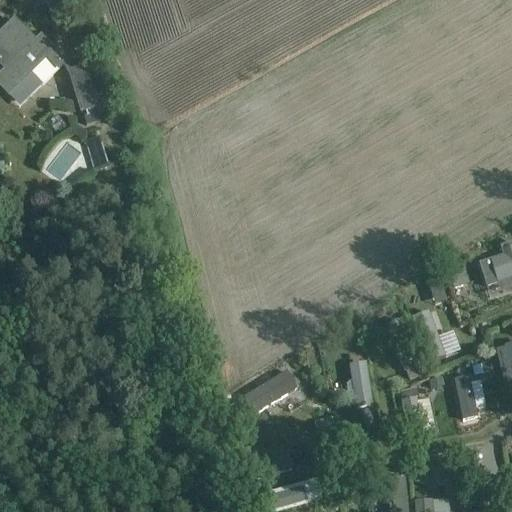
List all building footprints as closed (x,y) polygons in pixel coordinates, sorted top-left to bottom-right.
[(0,80),(0,86),(10,97),(32,75),(43,86),(65,65),(53,54),(55,52),(42,39),(36,45),(16,24),(0,38),(0,64),(8,72),(0,80)] [(68,75),(81,117),(84,116),(87,127),(100,123),(97,112),(100,111),(87,69),(68,75)] [(93,169),(102,167),(96,143),(87,145),(93,169)] [(504,260),(491,264),(498,286),(511,282),(511,283),(511,245),(501,249),(504,260)] [(429,315),(413,321),(429,366),(445,360),(429,315)] [(486,347),(472,351),(474,360),(488,356),(486,347)] [(481,366),(485,379),(493,377),(490,363),(481,366)] [(351,383),(346,388),(349,407),(355,410),(355,412),(372,409),(366,367),(349,370),(351,383)] [(419,370),(406,375),(408,383),(422,378),(419,370)] [(287,374),(244,401),(248,411),(258,416),(299,392),(294,380),(287,374)] [(469,380),(455,383),(464,423),(478,420),(476,410),(471,387),(469,380)] [(432,392),(443,389),(441,381),(430,384),(432,392)] [(416,402),(401,405),(409,443),(424,440),(423,437),(417,406),(416,402)] [(246,415),(239,404),(230,409),(237,420),(246,415)] [(365,427),(375,426),(373,412),(363,414),(365,427)] [(315,425),(320,445),(335,441),(332,432),(334,431),(331,421),(315,425)] [(255,449),(241,454),(250,485),(294,473),(289,457),(261,465),(255,449)] [(414,483),(426,484),(428,472),(416,471),(416,472),(412,472),(411,481),(414,482),(414,483)] [(270,500),(259,503),(261,511),(281,511),(306,505),(302,491),(270,500)]
